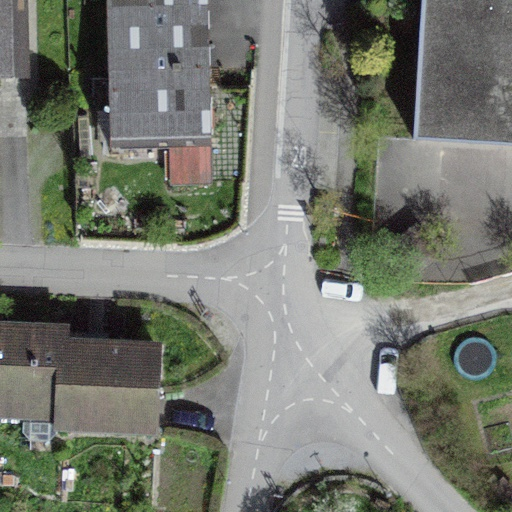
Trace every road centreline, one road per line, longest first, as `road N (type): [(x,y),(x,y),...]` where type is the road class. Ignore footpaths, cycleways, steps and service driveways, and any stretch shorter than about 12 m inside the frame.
road 1 (residential): [(305,0),(281,283)]
road 2 (residential): [(0,266),(281,283)]
road 3 (residential): [(280,342),(452,511)]
road 4 (residential): [(280,342),(247,511)]
